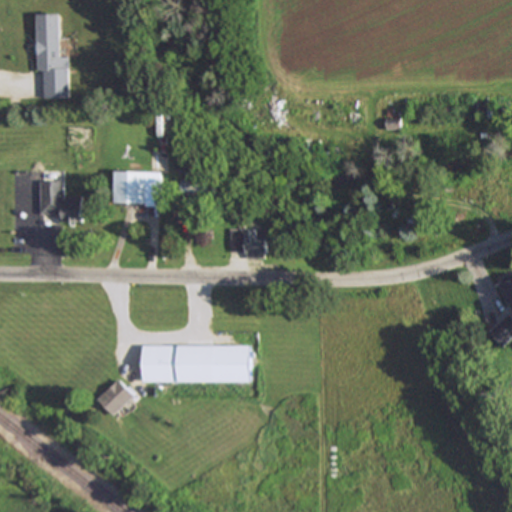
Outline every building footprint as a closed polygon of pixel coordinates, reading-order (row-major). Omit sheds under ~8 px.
[(492,118),(492,103),(472,103),(472,118),(492,118)] [(401,128),(401,117),(387,117),(387,128),(401,128)] [(140,157),(125,157),(125,168),(115,169),(115,203),(149,203),(149,170),(140,170),(140,157)] [(183,194),(211,194),(211,167),(183,167),(183,194)] [(61,222),(83,222),(83,193),(64,193),(64,181),(41,181),(41,213),(61,213),(61,222)] [(272,238),(261,238),(261,228),(233,228),(233,250),(247,250),(247,258),(272,258),(272,238)] [(511,275),(500,281),(511,306),(511,275)] [(489,332),(502,347),(511,338),(511,316),(510,314),(489,332)] [(254,382),(254,345),(145,345),(145,382),(254,382)] [(99,399),(117,417),(138,396),(120,378),(99,399)]
